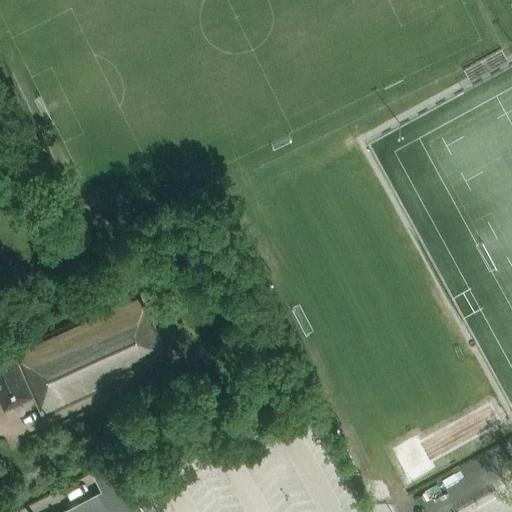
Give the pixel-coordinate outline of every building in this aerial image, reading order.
[(7,139),(3,142),(9,154),(14,151),(7,139)] [(23,347),(20,340),(0,349),(0,401),(4,410),(31,397),(34,398),(43,417),(170,359),(141,293),(23,347)] [(109,492),(124,485),(114,465),(99,473),(109,492)] [(126,511),(115,490),(105,495),(107,498),(110,504),(113,511),(126,511)] [(107,511),(97,493),(61,511),(107,511)]
